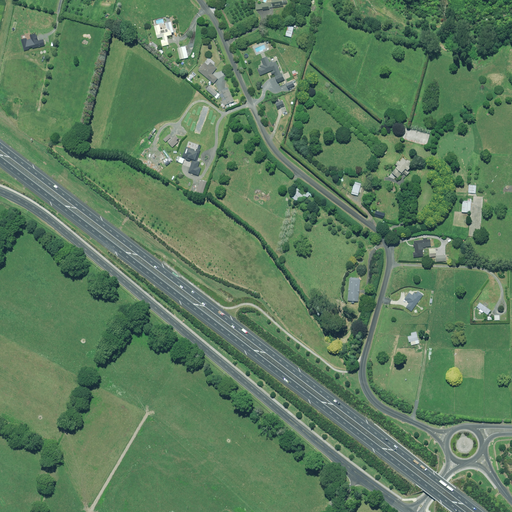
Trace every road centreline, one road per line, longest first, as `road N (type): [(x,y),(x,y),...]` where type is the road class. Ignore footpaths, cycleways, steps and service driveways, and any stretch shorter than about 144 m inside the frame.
road 1 (motorway): [(0,148),(478,511)]
road 2 (motorway): [(460,511),(0,162)]
road 3 (unclassified): [(199,0),(270,141),(389,244),(392,263),(362,374),(374,401),(422,426)]
road 4 (tertiary): [(0,190),(45,215),(410,511)]
